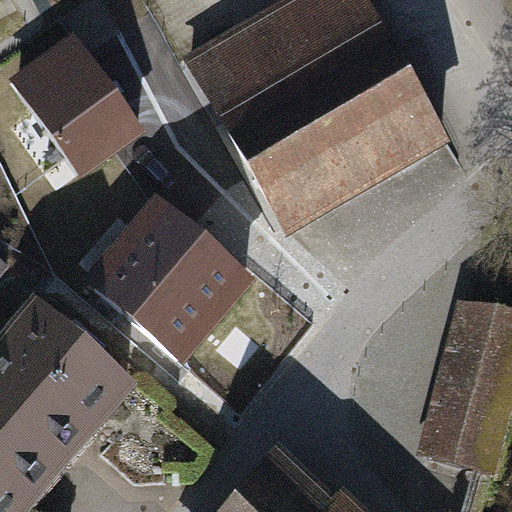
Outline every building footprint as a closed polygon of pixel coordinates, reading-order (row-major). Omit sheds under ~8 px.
[(352,0),(319,0),(204,68),(295,221),(435,139),(352,0)] [(79,51),(21,91),(79,173),(137,132),(79,51)] [(256,291),(157,205),(83,290),(183,376),(256,291)] [(0,511),(21,511),(124,393),(28,311),(0,343),(0,511)] [(511,326),(452,312),(415,458),(475,474),(493,478),(511,404),(511,326)] [(317,511),(273,472),(235,511),(343,511),(338,507),(333,511),(317,511)]
